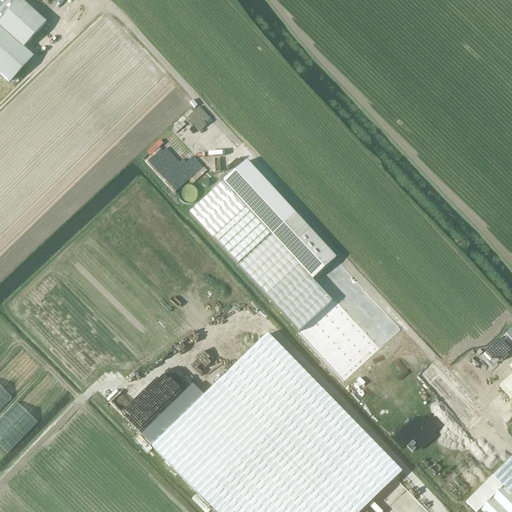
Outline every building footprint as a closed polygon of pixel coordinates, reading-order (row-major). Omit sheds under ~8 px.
[(20,0),(0,22),(0,74),(8,82),(31,56),(23,49),(46,23),(20,0)] [(19,0),(0,0),(0,22),(20,0),(19,0)] [(248,160),(191,212),(240,266),(272,236),(295,215),(248,160)] [(180,186),(181,199),(195,199),(195,185),(180,186)] [(335,259),(295,215),(272,236),(312,280),(335,259)] [(312,280),(272,236),(240,266),(300,332),(332,303),(312,280)] [(267,335),(152,447),(201,497),(215,511),(361,511),(367,507),(402,473),(376,447),(316,385),(267,335)] [(8,357),(0,366),(0,407),(29,376),(8,357)] [(511,363),(508,367),(511,371),(511,374),(499,386),(511,401),(511,363)] [(5,416),(26,435),(56,401),(35,382),(5,416)] [(450,422),(475,449),(495,431),(470,404),(450,422)] [(511,511),(511,456),(466,503),(474,511),(477,511),(480,510),(481,511),(511,511)]
